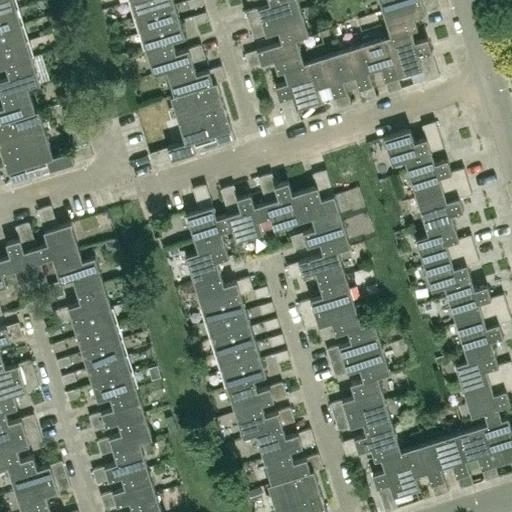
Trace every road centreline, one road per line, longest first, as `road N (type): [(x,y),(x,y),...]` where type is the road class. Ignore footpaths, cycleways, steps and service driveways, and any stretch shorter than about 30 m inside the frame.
road 1 (residential): [(351,511),(274,276)]
road 2 (residential): [(261,153),(489,80)]
road 3 (residential): [(92,511),(28,315)]
road 4 (residential): [(261,153),(210,0)]
road 5 (residential): [(0,208),(118,171)]
road 6 (residential): [(146,190),(261,153)]
